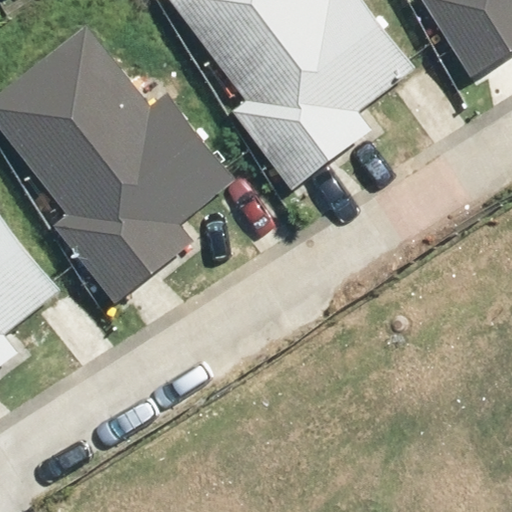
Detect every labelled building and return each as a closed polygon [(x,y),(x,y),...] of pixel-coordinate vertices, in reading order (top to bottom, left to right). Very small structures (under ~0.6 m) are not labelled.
[(419,71),(355,0),(154,0),(149,4),(239,104),(221,119),(294,201),(366,137),(357,127),(419,71)] [(511,0),(413,0),(466,88),(511,60),(511,0)] [(74,29),(0,89),(0,137),(126,290),(224,210),(74,29)] [(0,360),(25,339),(16,328),(72,281),(0,195),(0,360)] [(375,511),(394,499),(355,443),(271,500),(246,463),(174,511),(375,511)] [(511,511),(511,447),(441,486),(455,511),(511,511)] [(110,511),(97,494),(72,511),(110,511)]
